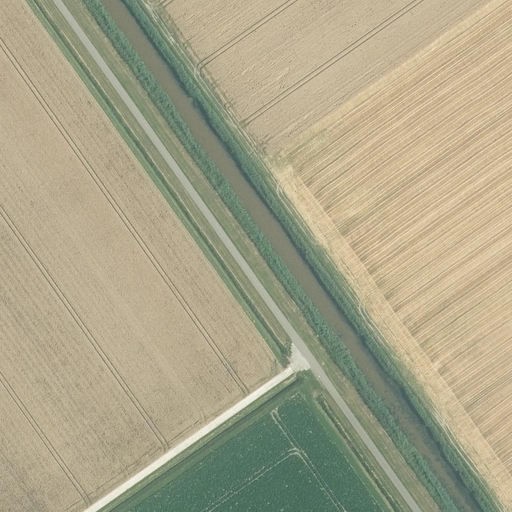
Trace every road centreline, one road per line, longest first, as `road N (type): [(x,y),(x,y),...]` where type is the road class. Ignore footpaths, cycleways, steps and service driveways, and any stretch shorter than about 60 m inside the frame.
road 1 (unclassified): [(417,511),(57,0)]
road 2 (track): [(88,511),(309,357)]
